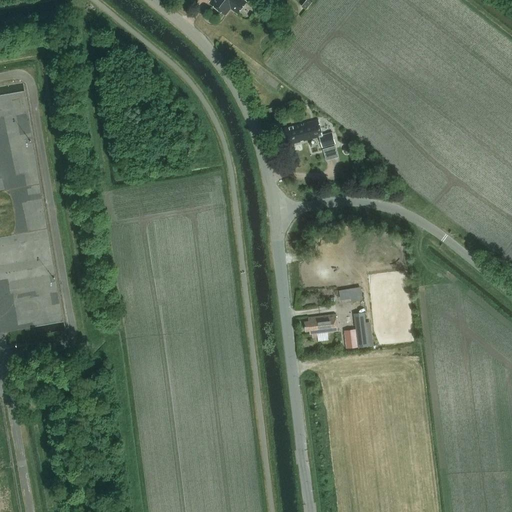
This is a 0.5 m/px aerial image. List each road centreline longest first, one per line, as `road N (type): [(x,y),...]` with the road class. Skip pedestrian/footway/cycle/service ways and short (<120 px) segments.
road 1 (tertiary): [(309,511),(273,209)]
road 2 (unclassified): [(273,209),(385,207),(431,229),(511,293)]
road 3 (tertiary): [(273,209),(255,126),(235,86),(149,0)]
